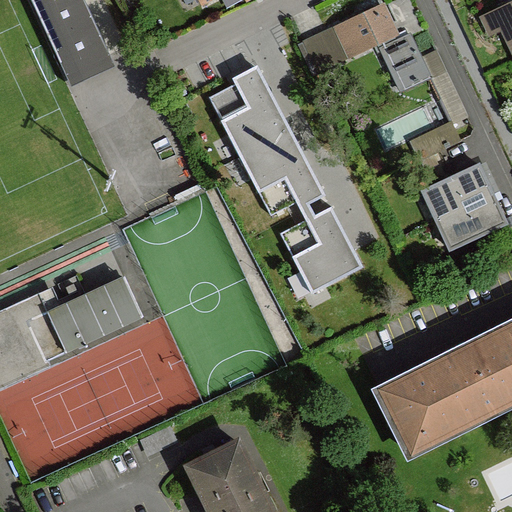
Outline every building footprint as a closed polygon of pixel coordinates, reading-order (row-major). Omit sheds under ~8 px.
[(58,30),(85,19),(76,0),(53,0),(45,4),(58,30)] [(88,25),(101,18),(92,0),(76,0),(85,19),(58,30),(61,37),(87,23),(88,25)] [(511,4),(496,13),(511,45),(511,4)] [(383,7),(337,29),(349,54),(381,38),(405,90),(430,77),(422,58),(409,29),(395,36),(383,7)] [(61,37),(75,63),(115,42),(101,18),(88,25),(87,23),(61,37)] [(337,29),(301,45),(315,74),(351,57),(349,54),(337,29)] [(115,42),(75,63),(86,83),(126,61),(115,42)] [(315,74),(301,45),(286,53),(300,81),(315,74)] [(422,58),(430,77),(452,124),(454,123),(456,125),(470,118),(439,51),(422,58)] [(288,93),(272,59),(224,82),(240,115),(228,121),(243,151),(277,134),(264,105),(288,93)] [(201,110),(188,83),(174,91),(187,118),(201,110)] [(147,178),(191,159),(162,91),(118,110),(147,178)] [(454,123),(452,124),(424,138),(432,154),(441,150),(462,140),(456,125),(454,123)] [(424,138),(413,143),(421,160),(432,154),(424,138)] [(455,178),(425,193),(439,220),(493,195),(480,166),(455,178)] [(493,195),(439,220),(452,248),(506,223),(493,195)] [(0,319),(0,381),(141,315),(124,280),(56,311),(50,297),(0,319)] [(511,332),(508,325),(379,387),(413,454),(511,404),(511,332)] [(173,426),(141,441),(149,458),(181,443),(173,426)] [(193,466),(215,511),(273,511),(240,442),(212,456),(193,466)]
